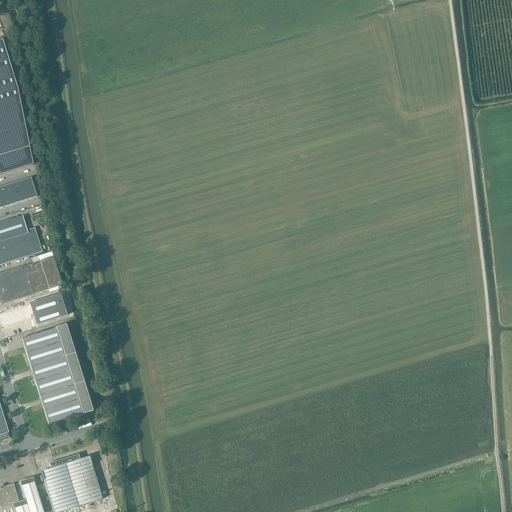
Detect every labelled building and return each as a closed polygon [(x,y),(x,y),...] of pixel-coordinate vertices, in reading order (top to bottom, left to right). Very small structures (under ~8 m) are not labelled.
[(0,41),(0,175),(33,165),(17,90),(2,40),(0,41)] [(0,208),(32,199),(37,197),(31,178),(0,187),(0,208)] [(0,265),(42,252),(35,228),(27,230),(23,216),(0,223),(0,265)] [(0,303),(1,305),(33,295),(62,285),(53,257),(0,274),(0,303)] [(29,303),(36,325),(67,316),(60,294),(29,303)] [(22,338),(42,404),(49,425),(93,411),(66,325),(22,338)] [(0,441),(10,438),(8,433),(9,433),(0,405),(0,441)] [(51,469),(41,472),(53,511),(59,511),(102,499),(89,457),(80,460),(78,455),(49,464),(51,469)] [(13,484),(0,488),(0,507),(1,511),(43,511),(33,478),(20,482),(26,500),(19,502),(13,484)]
